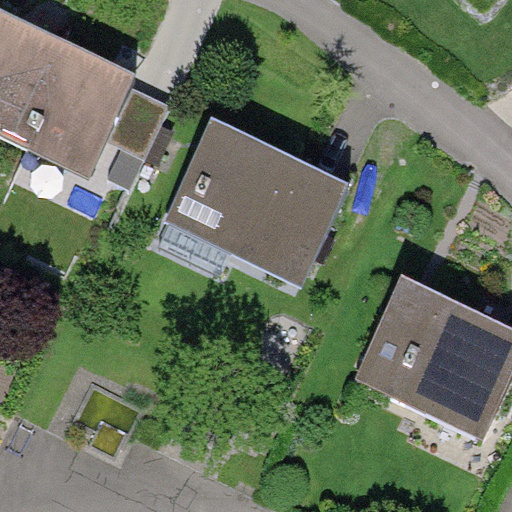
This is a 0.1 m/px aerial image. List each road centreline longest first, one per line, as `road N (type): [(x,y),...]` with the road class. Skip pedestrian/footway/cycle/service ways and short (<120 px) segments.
road 1 (residential): [(294,0),(345,32),(511,176)]
road 2 (residential): [(174,511),(66,489),(0,504)]
